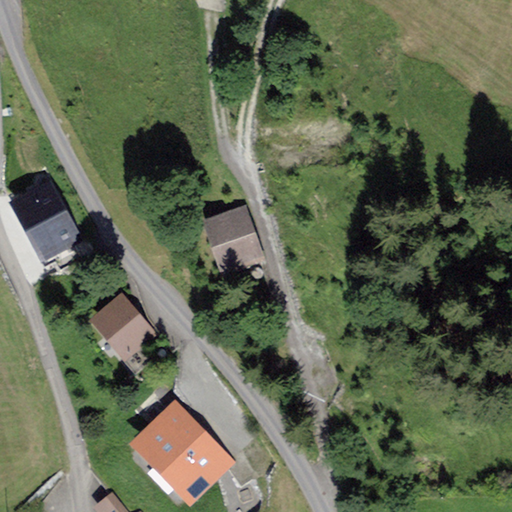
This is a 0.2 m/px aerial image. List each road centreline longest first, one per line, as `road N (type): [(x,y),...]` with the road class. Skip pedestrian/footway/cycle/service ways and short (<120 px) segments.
road 1 (unclassified): [(321,511),(235,376),(109,231),(45,114),(0,6)]
road 2 (residential): [(82,511),(81,465),(52,354),(0,218)]
